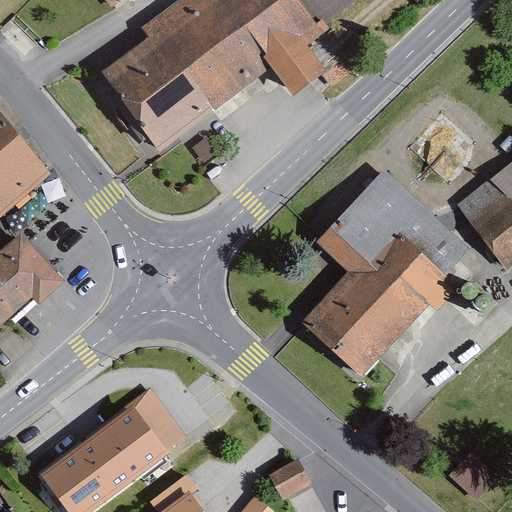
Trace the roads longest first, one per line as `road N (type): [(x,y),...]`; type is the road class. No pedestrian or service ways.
road 1 (tertiary): [(228,224),(469,0)]
road 2 (tertiary): [(422,511),(214,333)]
road 3 (tertiary): [(125,225),(0,67)]
road 4 (tertiary): [(0,418),(108,334)]
